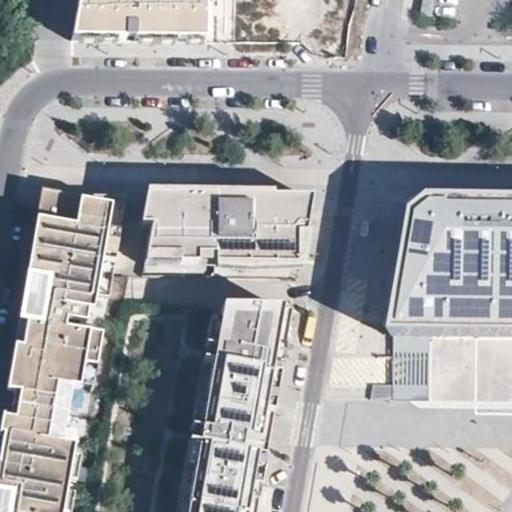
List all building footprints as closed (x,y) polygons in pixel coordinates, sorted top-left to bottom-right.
[(89,0),(82,48),(217,49),(218,0),(89,0)] [(70,511),(125,198),(44,197),(22,321),(0,449),(0,511),(70,511)] [(242,199),(155,198),(142,266),(299,268),(311,199),(242,199)] [(511,208),(435,207),(416,223),(394,342),(511,342),(511,208)] [(247,511),(260,444),(268,445),(273,421),(276,401),(268,399),(276,349),(285,350),(292,310),(221,308),(218,324),(214,350),(204,349),(201,363),(211,365),(204,407),(200,432),(190,431),(188,445),(197,447),(192,474),(186,507),(185,511),(247,511)] [(209,322),(204,349),(214,350),(218,324),(209,322)] [(276,349),(268,399),(276,401),(279,384),(285,350),(276,349)] [(429,401),(429,386),(373,386),(370,400),(429,401)] [(204,407),(194,405),(190,431),(200,432),(204,407)] [(260,444),(247,511),(256,511),(268,445),(260,444)] [(197,447),(188,445),(182,472),(192,474),(197,447)]
